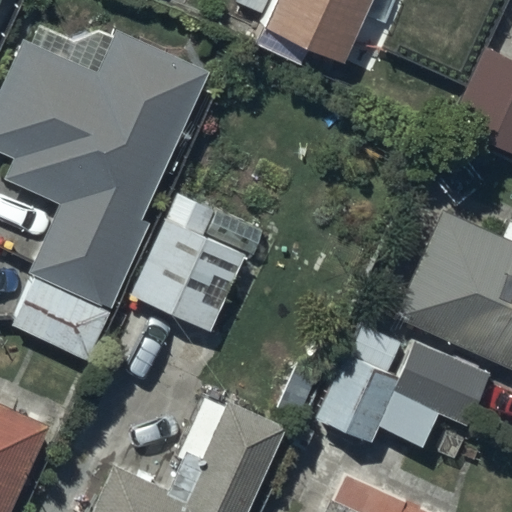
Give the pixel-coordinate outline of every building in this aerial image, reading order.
[(362,0),(264,0),(258,14),(339,51),(362,0)] [(20,26),(0,67),(0,144),(10,150),(1,169),(54,195),(24,259),(32,263),(7,314),(85,351),(109,302),(102,299),(146,207),(140,204),(208,60),(114,16),(93,61),(20,26)] [(511,51),(478,37),(445,116),(511,144),(511,51)] [(162,204),(127,283),(242,334),(275,260),(291,267),(304,239),(256,218),(254,223),(181,190),(173,209),(162,204)] [(502,225),(439,198),(392,304),(511,356),(511,213),(507,212),(502,225)] [(276,483),(319,501),(314,511),(445,511),(341,468),(357,429),(367,433),(388,384),(466,417),(489,362),(408,328),(394,363),(385,360),(398,331),(359,314),(346,344),(337,341),(276,483)] [(236,511),(282,412),(222,385),(218,394),(199,386),(173,443),(178,445),(164,476),(154,472),(157,466),(135,457),(131,465),(109,455),(82,511),(236,511)] [(0,393),(0,508),(44,414),(0,393)]
